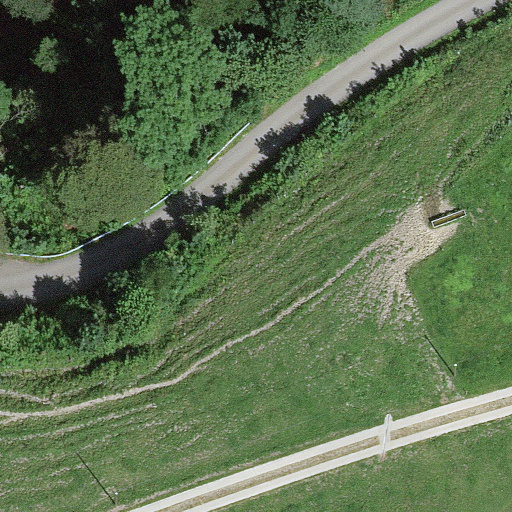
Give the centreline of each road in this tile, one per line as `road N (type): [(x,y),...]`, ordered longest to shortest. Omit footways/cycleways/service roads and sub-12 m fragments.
road 1 (track): [(0,285),(97,261),(348,76),(476,0)]
road 2 (track): [(511,401),(169,511)]
